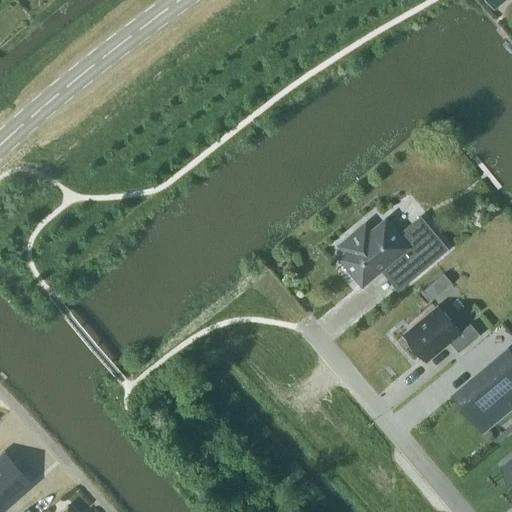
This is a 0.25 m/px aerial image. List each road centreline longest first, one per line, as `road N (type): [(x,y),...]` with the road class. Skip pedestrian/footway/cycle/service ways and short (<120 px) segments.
road 1 (residential): [(309,328),(464,511)]
road 2 (secondary): [(0,146),(180,0)]
road 3 (unclassified): [(109,511),(0,390)]
